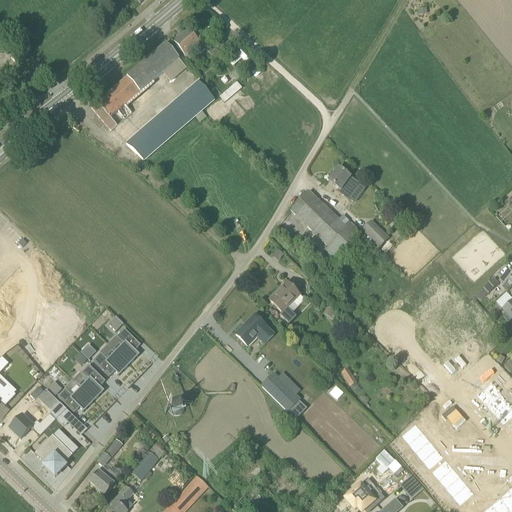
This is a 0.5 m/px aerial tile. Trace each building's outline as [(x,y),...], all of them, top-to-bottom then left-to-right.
[(190,50),(196,57),(206,50),(189,30),(174,43),(184,56),(190,50)] [(224,55),(237,44),(232,39),(220,49),(224,55)] [(125,106),(179,60),(166,45),(92,109),(111,132),(131,114),(125,106)] [(241,46),(234,52),(235,54),(242,60),(249,68),(256,62),(241,46)] [(200,83),(126,146),(143,161),(214,100),(200,83)] [(237,83),(220,96),(225,102),(242,89),(237,83)] [(328,182),(340,191),(339,194),(350,202),(361,187),(350,178),(339,169),(328,182)] [(290,212),(328,248),(325,252),(334,261),(360,234),(351,225),(347,229),(345,226),(309,192),(290,212)] [(389,240),(372,221),(362,230),(380,249),(389,240)] [(22,248),(26,244),(22,240),(18,244),(22,248)] [(508,282),(511,286),(511,270),(499,282),(503,287),(508,282)] [(494,280),(490,284),(484,289),(488,295),(499,285),(494,280)] [(297,318),(288,309),(300,296),(286,283),(269,301),(283,314),(281,316),(290,325),(297,318)] [(507,315),(511,310),(511,300),(502,309),(507,315)] [(274,336),(266,328),(255,316),(236,336),(247,347),(257,337),(265,345),(274,336)] [(108,326),(115,333),(123,326),(115,319),(108,326)] [(124,345),(116,353),(130,366),(140,356),(135,352),(141,346),(124,330),(117,338),(124,345)] [(87,348),(81,354),(88,362),(95,355),(87,348)] [(130,366),(116,353),(108,361),(101,354),(100,355),(93,362),(110,378),(115,373),(119,377),(130,366)] [(79,355),(75,360),(82,367),(86,362),(79,355)] [(0,402),(5,408),(16,397),(10,391),(6,395),(0,389),(0,375),(9,366),(2,359),(0,360),(0,402)] [(89,381),(81,389),(94,403),(105,392),(100,388),(106,382),(89,366),(82,374),(89,381)] [(348,368),(341,373),(351,387),(357,382),(348,368)] [(288,414),(301,401),(274,375),(261,387),(288,414)] [(94,403),(81,389),(73,383),(73,382),(65,390),(65,391),(58,398),(74,414),(80,409),(84,413),(94,403)] [(62,391),(54,383),(48,390),(55,398),(62,391)] [(477,396),(486,406),(500,393),(491,383),(477,396)] [(509,403),(500,393),(486,406),(495,416),(509,403)] [(171,403),(169,404),(169,406),(168,408),(168,410),(169,411),(169,413),(170,414),(172,416),(173,417),(175,417),(177,417),(179,417),(180,416),(182,415),(183,414),(184,412),(184,411),(184,409),(184,407),(183,405),(182,404),(181,402),(179,402),(178,401),(176,401),(174,401),(172,402),(171,403)] [(511,419),(511,406),(509,403),(495,416),(504,426),(511,419)] [(77,421),(67,411),(61,417),(71,426),(77,421)] [(22,416),(10,429),(21,440),(31,430),(40,439),(56,422),(50,416),(40,426),(37,423),(33,427),(22,416)] [(401,437),(408,446),(422,434),(415,425),(401,437)] [(408,446),(415,454),(429,442),(422,434),(408,446)] [(67,467),(64,465),(73,456),(53,437),(35,455),(45,465),(43,467),(55,479),(67,467)] [(103,468),(121,445),(116,441),(105,454),(97,464),(102,468),(103,468)] [(415,454),(422,462),(436,450),(429,442),(415,454)] [(422,462),(429,471),(443,459),(436,450),(422,462)] [(141,483),(159,462),(149,453),(128,478),(133,482),(136,479),(141,483)] [(431,473),(439,482),(453,470),(446,462),(431,473)] [(108,472),(103,468),(102,468),(89,484),(105,497),(114,486),(120,479),(109,470),(108,472)] [(453,470),(439,482),(446,490),(460,479),(460,478),(453,470)] [(186,511),(209,488),(202,481),(198,477),(164,511),(186,511)] [(412,501),(424,491),(412,477),(400,487),(412,501)] [(446,490),(453,499),(467,487),(460,479),(446,490)] [(357,490),(354,492),(355,492),(351,495),(350,496),(349,497),(348,497),(348,498),(346,500),(350,505),(352,507),(352,508),(353,508),(355,511),(357,508),(360,511),(362,511),(363,511),(370,511),(383,502),(379,497),(376,500),(370,493),(373,489),(367,482),(357,490)] [(452,499),(460,507),(474,495),(467,487),(453,499),(452,499)] [(126,511),(121,507),(134,495),(127,488),(119,495),(120,496),(111,506),(113,508),(109,511),(126,511)] [(509,511),(511,511),(511,497),(508,493),(499,500),(500,500),(509,511)] [(399,511),(403,509),(395,500),(381,511),(399,511)] [(495,511),(509,511),(500,500),(491,507),(495,511)]
